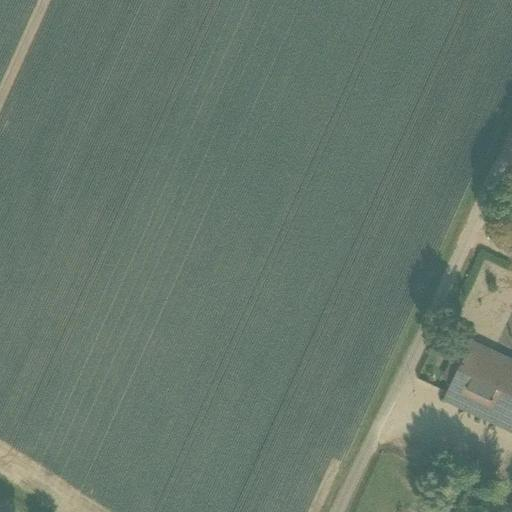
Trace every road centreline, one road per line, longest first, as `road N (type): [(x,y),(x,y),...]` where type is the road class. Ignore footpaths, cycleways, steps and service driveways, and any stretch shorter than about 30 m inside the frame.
road 1 (unclassified): [(335,511),(511,130)]
road 2 (unknown): [(391,391),(511,445)]
